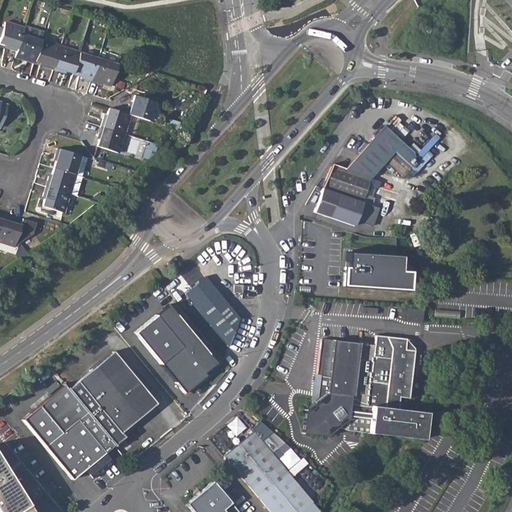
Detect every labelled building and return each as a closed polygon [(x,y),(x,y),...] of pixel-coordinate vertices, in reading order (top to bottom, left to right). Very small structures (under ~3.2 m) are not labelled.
[(6,48),(16,51),(22,34),(24,27),(5,21),(0,36),(0,44),(7,46),(6,48)] [(16,51),(14,58),(24,61),(25,59),(34,62),(41,40),(22,34),(16,51)] [(41,40),(34,62),(41,65),(41,67),(52,70),(60,46),(41,40)] [(60,46),(52,70),(61,73),(62,71),(72,74),(79,52),(60,46)] [(79,52),(72,74),(81,77),(80,79),(90,82),(98,58),(79,52)] [(98,58),(90,82),(100,85),(101,84),(110,86),(117,64),(98,58)] [(128,103),(124,114),(129,115),(148,121),(154,103),(132,95),(130,104),(128,103)] [(103,116),(99,126),(124,134),(129,115),(124,114),(107,108),(104,117),(103,116)] [(124,134),(99,126),(97,135),(98,136),(95,146),(118,153),(124,134)] [(386,126),(368,147),(377,174),(394,156),(411,169),(422,157),(386,126)] [(377,174),(368,147),(347,169),(334,164),(324,186),(364,198),(369,190),(371,180),(377,174)] [(55,158),(52,168),(74,175),(80,177),(86,157),(56,148),(53,157),(55,158)] [(47,177),(44,186),(68,194),(74,175),(52,168),(49,177),(47,177)] [(68,194),(44,186),(41,196),(43,196),(40,206),(62,213),(68,194)] [(364,198),(324,186),(315,212),(355,226),(364,198)] [(1,216),(0,220),(0,251),(10,254),(19,224),(11,221),(11,219),(1,216)] [(401,261),(349,257),(348,273),(343,272),(342,290),(409,294),(410,276),(400,275),(401,261)] [(202,279),(181,295),(225,348),(236,321),(202,279)] [(166,306),(134,333),(179,388),(199,371),(186,356),(198,345),(166,306)] [(426,311),(408,309),(407,324),(424,325),(426,311)] [(372,345),(319,339),(314,375),(312,388),(314,389),(312,404),(304,410),(302,434),(324,436),(337,426),(340,429),(348,431),(371,434),(420,440),(423,413),(395,410),(397,398),(406,399),(412,351),(403,350),(404,339),(373,335),(372,345)] [(111,353),(77,381),(76,380),(66,389),(96,424),(114,446),(124,437),(119,432),(153,403),(111,353)] [(62,385),(22,418),(72,479),(83,470),(90,478),(110,462),(103,454),(114,446),(96,424),(62,385)] [(251,432),(223,456),(269,511),(298,511),(310,502),(251,432)] [(0,511),(31,511),(28,507),(0,461),(0,511)] [(234,511),(210,482),(183,504),(189,511),(234,511)]
